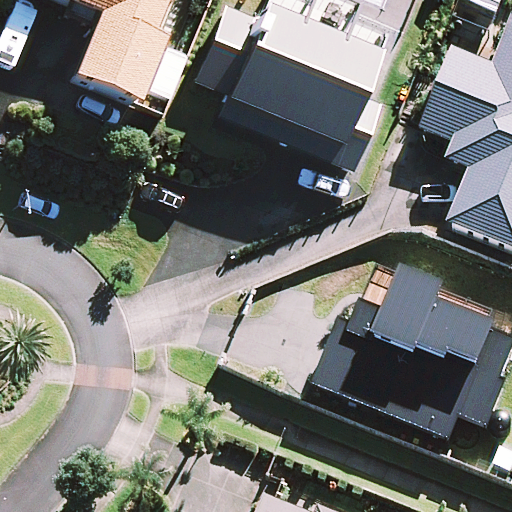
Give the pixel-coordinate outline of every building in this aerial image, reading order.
[(47,0),(92,16),(67,83),(131,106),(169,0),(47,0)] [(333,45),(258,15),(253,26),(220,12),(187,93),(330,151),(323,167),(346,176),(403,35),(346,12),(333,45)] [(511,23),(493,72),(452,56),(420,136),(452,149),(445,167),(468,175),(447,231),(511,256),(511,23)] [(261,323),(241,374),(473,463),(511,362),(511,352),(433,322),(440,303),(395,286),(379,329),(310,302),(296,337),(261,323)] [(302,511),(265,498),(259,511),(302,511)]
